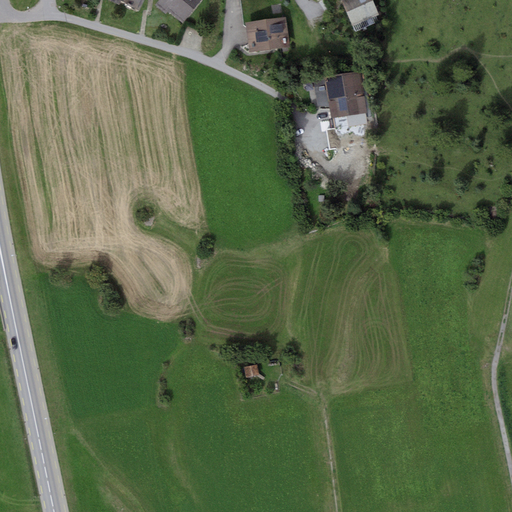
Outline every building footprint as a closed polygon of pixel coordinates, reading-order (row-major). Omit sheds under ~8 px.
[(143,0),(107,0),(119,6),(121,3),(139,11),(143,0)] [(158,0),(155,5),(166,14),(169,10),(183,22),(201,0),(158,0)] [(341,0),(346,10),(355,31),(379,21),(377,16),(379,14),(372,0),(341,0)] [(286,17),(246,22),(250,52),(290,47),(286,17)] [(361,71),(324,77),(325,80),(314,82),(317,106),(330,107),(334,130),(369,125),(361,71)] [(256,364),(243,367),(246,377),(259,374),(256,364)]
